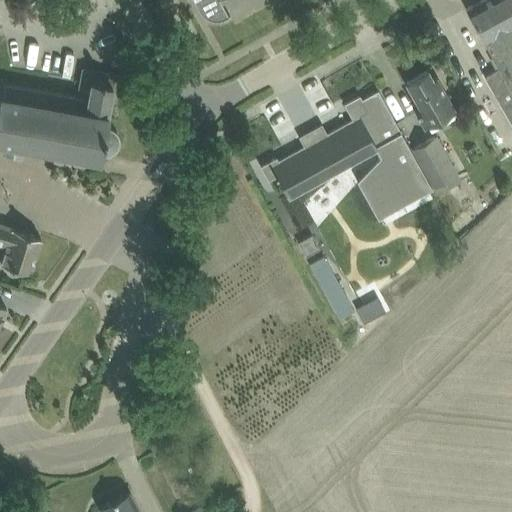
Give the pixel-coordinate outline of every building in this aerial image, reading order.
[(222,18),(230,14),(230,13),(228,14),(220,0),(194,0),(199,9),(205,16),(214,19),(222,18)] [(511,0),(480,0),(466,7),(489,48),(511,34),(511,0)] [(511,34),(489,48),(493,56),(491,57),(494,64),(496,68),(485,74),(485,75),(495,92),(511,121),(511,122),(511,34)] [(107,113),(114,73),(83,68),(78,95),(3,82),(1,94),(0,93),(0,137),(7,139),(5,153),(21,156),(24,142),(101,155),(102,147),(109,147),(114,143),(117,137),(117,130),(113,124),(107,121),(108,113),(107,113)] [(426,126),(455,110),(436,77),(432,79),(427,69),(407,80),(421,106),(416,109),(426,126)] [(357,180),(377,216),(431,186),(432,188),(433,187),(410,147),(388,107),(378,89),(377,90),(378,91),(363,99),(360,94),(344,102),(353,118),(327,132),(322,122),(299,135),(304,145),(279,159),(277,156),(261,165),(268,178),(277,173),(289,194),(374,146),(379,156),(357,180)] [(410,147),(433,187),(458,173),(435,133),(410,147)] [(0,239),(10,243),(4,262),(29,270),(41,235),(0,222),(0,239)] [(312,233),(309,235),(299,241),(297,241),(305,255),(319,247),(312,233)] [(310,262),(315,271),(329,263),(324,254),(310,262)] [(334,272),(329,263),(315,271),(320,280),(334,272)] [(339,281),(334,272),(320,280),(325,289),(339,281)] [(339,281),(325,289),(330,298),(344,290),(339,281)] [(335,307),(349,300),(344,290),(330,298),(335,307)] [(349,300),(335,307),(340,316),(354,308),(349,300)] [(139,511),(136,505),(129,490),(99,505),(102,511),(139,511)]
